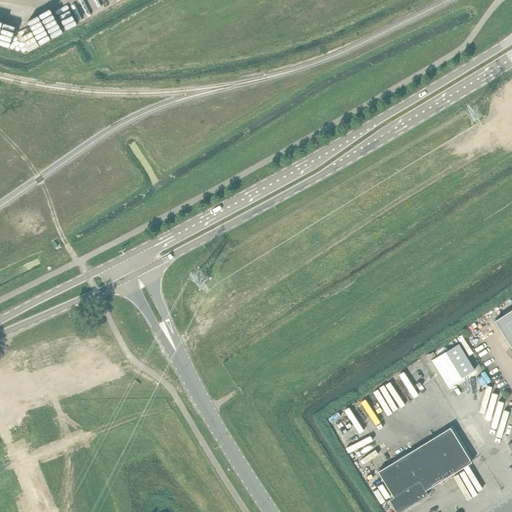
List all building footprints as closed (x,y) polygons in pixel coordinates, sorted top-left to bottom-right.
[(511,310),(495,321),(511,348),(511,310)] [(432,360),(448,386),(461,378),(475,370),(459,343),(432,360)] [(379,420),(384,418),(378,404),(373,407),(379,420)] [(391,414),(386,405),(382,408),(388,416),(391,414)] [(396,511),(399,511),(428,495),(425,490),(471,462),(450,427),(378,472),(393,497),(389,500),(396,511)]
